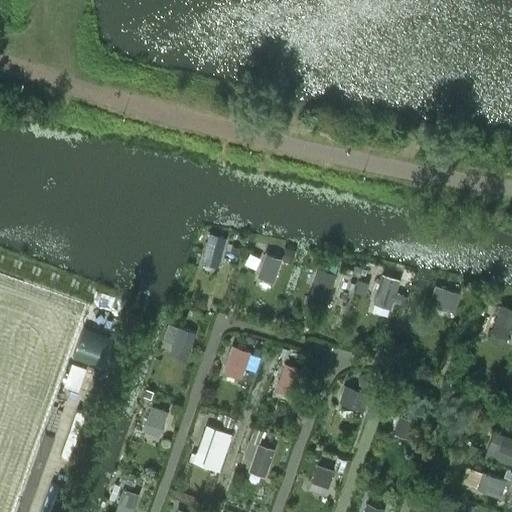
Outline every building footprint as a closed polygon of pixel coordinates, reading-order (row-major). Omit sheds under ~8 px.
[(219,266),(227,238),(210,233),(202,261),(219,266)] [(236,242),(233,249),(240,251),(242,244),(236,242)] [(274,280),(282,257),(265,251),(257,274),(274,280)] [(328,297),(337,269),(318,263),(310,292),(328,297)] [(390,306),(398,278),(382,273),(373,301),(390,306)] [(454,308),(459,291),(435,283),(430,301),(454,308)] [(508,334),(511,321),(511,305),(501,301),(491,328),(508,334)] [(190,352),(197,332),(180,326),(173,347),(190,352)] [(241,376),(250,350),(234,345),(225,370),(241,376)] [(293,394),(302,367),(285,362),(276,389),(293,394)] [(366,409),(372,392),(366,390),(346,383),(340,401),(366,409)] [(159,437),(168,410),(153,404),(143,431),(159,437)] [(400,412),(395,428),(411,434),(416,418),(400,412)] [(214,456),(223,429),(206,423),(197,451),(214,456)] [(491,448),(511,455),(511,435),(497,430),(491,448)] [(265,475),(275,448),(258,442),(248,469),(265,475)] [(325,493),(333,468),(317,463),(309,488),(325,493)] [(500,496),(506,478),(484,470),(478,487),(500,496)] [(124,488),(118,504),(135,510),(140,494),(124,488)] [(368,502),(364,511),(381,511),(383,507),(368,502)]
